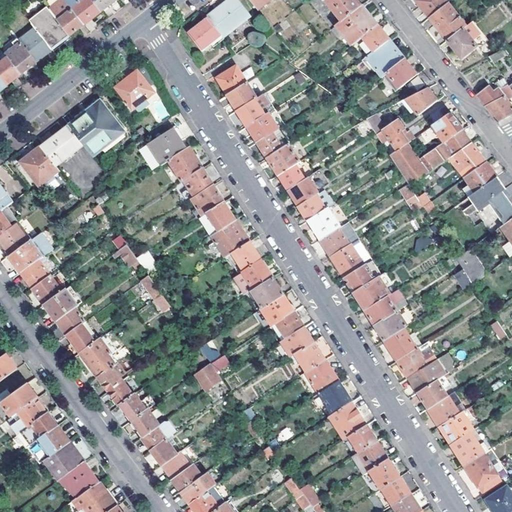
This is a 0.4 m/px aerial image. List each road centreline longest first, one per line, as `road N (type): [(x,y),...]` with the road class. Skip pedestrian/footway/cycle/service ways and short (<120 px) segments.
road 1 (residential): [(143,21),(459,511)]
road 2 (residential): [(159,511),(0,294)]
road 3 (residential): [(0,133),(143,21)]
road 4 (residential): [(386,0),(494,136)]
